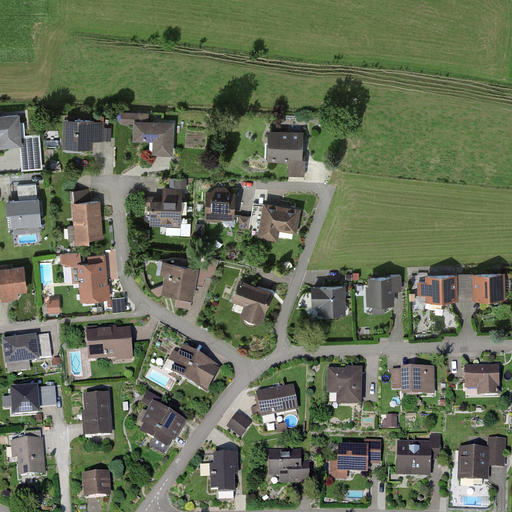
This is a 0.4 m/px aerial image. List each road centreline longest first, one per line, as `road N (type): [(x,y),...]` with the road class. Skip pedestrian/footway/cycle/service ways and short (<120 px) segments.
road 1 (residential): [(253,367),(159,309),(132,282),(122,259),(117,175)]
road 2 (residential): [(286,353),(286,319),(331,188),(251,186)]
road 3 (residential): [(286,353),(511,342)]
road 4 (residential): [(144,511),(253,367)]
